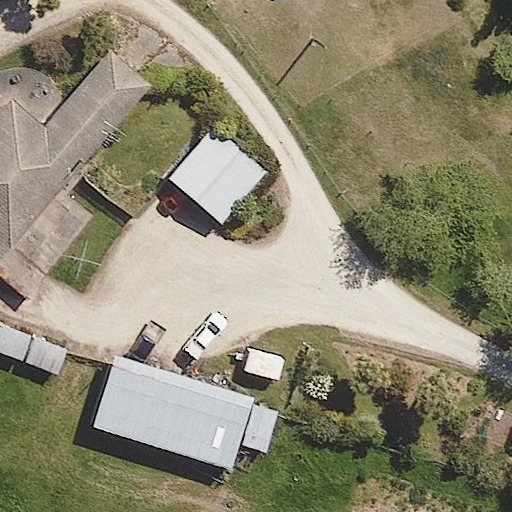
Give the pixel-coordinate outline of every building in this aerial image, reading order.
[(0,251),(142,83),(103,50),(38,126),(5,98),(0,103),(0,251)] [(163,177),(214,222),(260,170),(209,125),(163,177)] [(12,247),(0,260),(0,278),(27,302),(48,278),(12,247)] [(63,349),(0,323),(0,350),(54,372),(63,349)] [(86,426),(228,467),(249,396),(107,354),(86,426)] [(239,443),(262,450),(274,410),(251,403),(239,443)]
